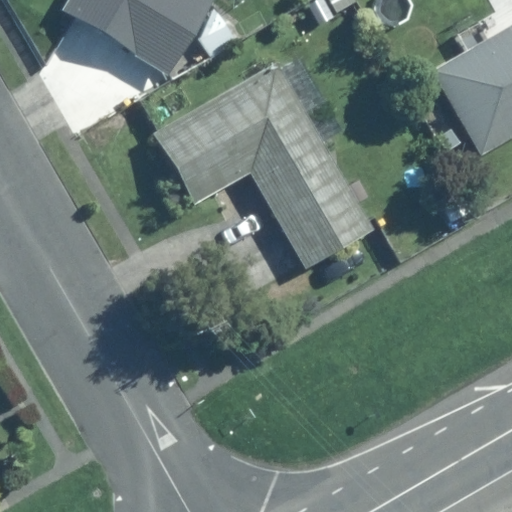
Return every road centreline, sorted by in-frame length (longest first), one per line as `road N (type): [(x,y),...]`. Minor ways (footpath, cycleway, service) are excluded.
road 1 (residential): [(0,180),(190,511)]
road 2 (primary): [(511,430),(370,511)]
